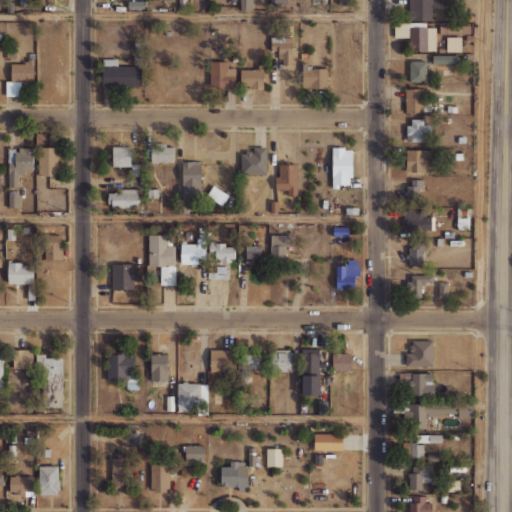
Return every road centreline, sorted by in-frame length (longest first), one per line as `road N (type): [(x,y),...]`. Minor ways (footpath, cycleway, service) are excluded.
road 1 (residential): [(511,324),(0,317)]
road 2 (tertiary): [(507,0),(503,511)]
road 3 (residential): [(377,0),(377,511)]
road 4 (residential): [(83,0),(83,511)]
road 5 (residential): [(377,116),(0,116)]
